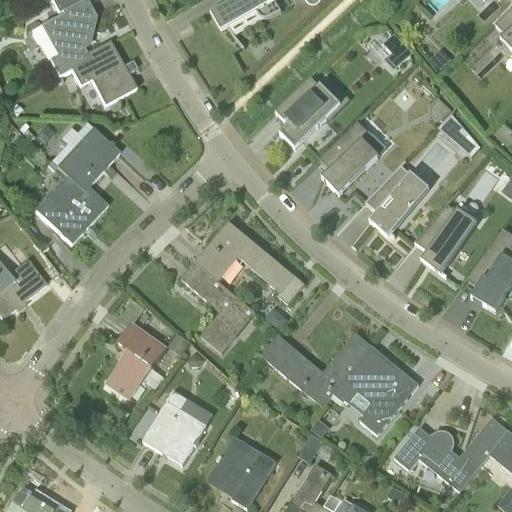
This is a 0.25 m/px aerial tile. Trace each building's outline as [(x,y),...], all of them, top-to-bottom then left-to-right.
[(227,0),(220,5),(218,12),(229,30),(256,15),(258,18),(263,20),(268,21),(281,15),(272,0),(227,0)] [(66,77),(70,75),(90,66),(86,58),(82,52),(86,50),(93,22),(84,4),(85,3),(85,2),(60,16),(62,18),(39,30),(66,77)] [(511,8),(493,28),(511,46),(511,8)] [(395,73),(409,59),(393,41),(384,49),(394,59),(388,65),(395,73)] [(135,93),(109,46),(86,58),(90,66),(70,75),(81,94),(92,88),(104,110),(135,93)] [(295,154),(340,108),(320,89),(316,89),(311,83),(275,117),(285,126),(286,125),(289,128),(279,138),(295,154)] [(441,124),(451,114),(441,104),(434,111),(434,117),(441,124)] [(339,200),(378,160),(366,148),(373,141),(358,126),(366,118),(366,117),(319,164),(330,175),(322,183),(339,200)] [(462,145),(471,135),(453,120),(444,130),(462,145)] [(83,196),(86,192),(117,158),(84,127),(49,165),(83,196)] [(509,151),(511,148),(511,140),(501,130),(494,138),(509,151)] [(83,196),(49,165),(48,166),(67,183),(35,216),(44,225),(69,249),(106,210),(86,192),(83,196)] [(405,166),(365,208),(377,218),(369,227),(374,231),(377,228),(394,242),(395,241),(391,238),(428,193),(402,171),(406,167),(405,166)] [(511,181),(502,195),(511,201),(511,181)] [(452,213),(448,210),(459,196),(458,195),(414,248),(432,260),(427,268),(446,282),(446,281),(442,278),(477,228),(453,211),(452,213)] [(304,287),(295,279),(229,226),(195,267),(219,287),(238,262),(281,297),(277,301),(286,309),(304,287)] [(495,316),(511,286),(511,251),(511,250),(511,238),(503,233),(466,284),(476,291),(472,298),(484,305),(482,308),(495,316)] [(7,279),(0,269),(0,321),(1,323),(15,313),(12,309),(20,303),(24,306),(46,289),(27,264),(7,279)] [(255,317),(219,287),(195,267),(181,284),(220,316),(200,340),(222,357),(237,339),(232,335),(245,318),(250,322),(255,317)] [(153,373),(167,352),(132,329),(118,349),(128,355),(106,387),(130,403),(152,372),(153,373)] [(181,359),(190,346),(177,337),(168,350),(181,359)] [(322,411),(345,384),(372,351),(355,337),(323,377),(279,340),(261,361),(322,411)] [(376,439),(418,388),(372,351),(345,384),(373,408),(360,425),(376,439)] [(182,469),(206,429),(181,414),(188,403),(173,394),(167,406),(142,446),(182,469)] [(481,470),(508,436),(491,422),(459,461),(450,455),(454,450),(454,444),(452,438),(447,435),(441,434),(436,435),(432,439),(430,438),(428,441),(417,433),(393,463),(409,475),(419,464),(459,496),(481,470)] [(321,441),(329,431),(318,423),(310,433),(321,441)] [(511,511),(511,438),(508,436),(481,470),(491,479),(500,468),(511,478),(511,490),(497,509),(499,511),(511,511)] [(322,460),(328,449),(322,446),(323,444),(311,438),(297,460),(309,467),(315,456),(322,460)] [(244,511),(248,511),(276,466),(233,440),(208,482),(235,498),(232,504),(244,511)] [(324,511),(325,511),(315,506),(332,478),(315,468),(287,511),(324,511)] [(58,511),(24,491),(10,511),(58,511)]
